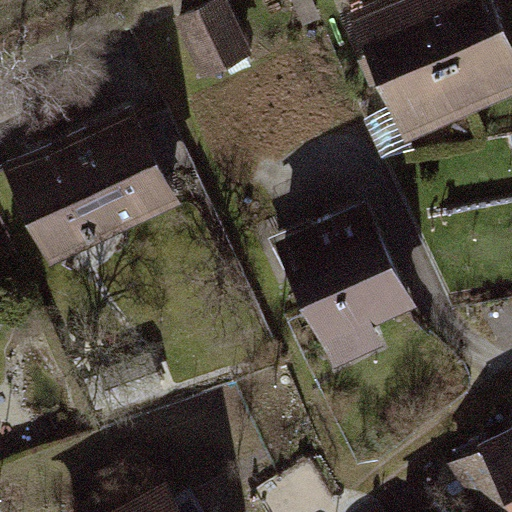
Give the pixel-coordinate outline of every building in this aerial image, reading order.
[(313,0),(292,0),(307,35),(325,27),(313,0)] [(401,152),(471,123),(419,0),(388,0),(345,18),(401,152)] [(498,0),(419,0),(471,123),(511,105),(511,13),(506,16),(498,0)] [(234,6),(181,28),(206,88),(259,65),(234,6)] [(3,178),(49,275),(177,215),(131,118),(3,178)] [(414,315),(367,199),(278,236),(335,375),(382,356),(372,332),(414,315)] [(511,491),(511,444),(493,454),(511,491)] [(171,511),(164,500),(143,511),(171,511)]
